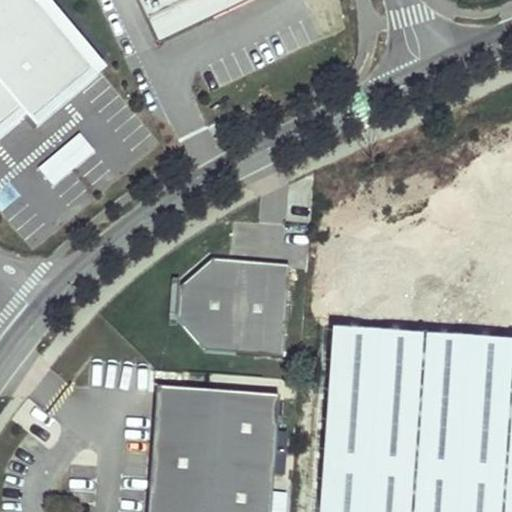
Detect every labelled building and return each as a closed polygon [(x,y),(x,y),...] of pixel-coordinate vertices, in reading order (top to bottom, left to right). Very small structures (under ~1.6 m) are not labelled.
[(0,0),(0,128),(19,112),(28,123),(59,95),(91,69),(32,0),(0,0)] [(136,0),(158,46),(216,15),(251,0),(136,0)] [(79,132),(37,168),(53,185),(94,150),(79,132)] [(216,259),(183,284),(182,318),(208,349),(285,352),(288,262),(216,259)] [(272,511),(282,392),(160,382),(158,418),(150,511),(272,511)]
